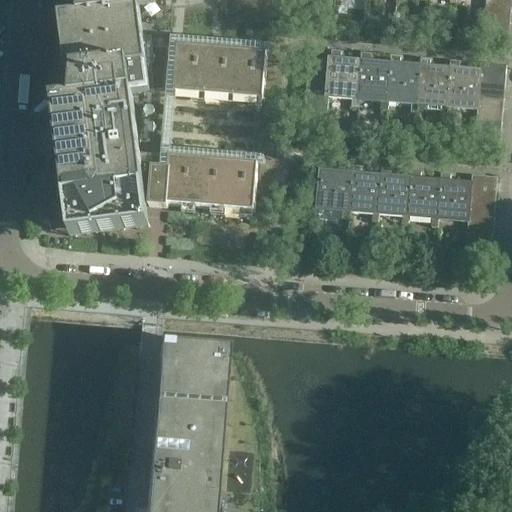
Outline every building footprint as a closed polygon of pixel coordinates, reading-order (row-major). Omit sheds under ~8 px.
[(140,12),(138,0),(81,0),(81,7),(80,20),(140,12)] [(158,10),(156,0),(138,0),(140,12),(158,10)] [(511,7),(511,1),(511,0),(500,0),(486,0),(486,11),(511,13),(511,7)] [(511,19),(511,13),(486,11),(485,23),(510,25),(511,19)] [(80,20),(75,79),(130,72),(147,70),(144,46),(140,12),(80,20)] [(68,80),(75,79),(80,20),(61,22),(68,80)] [(510,31),(510,25),(485,23),(484,36),(508,38),(509,38),(510,31)] [(171,49),(144,46),(147,70),(150,94),(167,96),(171,49)] [(264,104),(268,57),(267,56),(179,49),(175,96),(192,98),(205,99),(221,100),(234,101),(249,102),(263,104),(264,104)] [(359,95),(361,66),(340,64),(341,55),(343,55),(343,54),(332,53),(330,67),(309,66),(305,113),(327,115),(328,100),(352,102),(352,110),(358,111),(359,103),(359,95)] [(388,105),(391,68),(390,68),(370,67),(371,58),(373,58),(373,57),(361,56),(361,66),(359,95),(359,103),(382,104),(381,112),(388,113),(389,105),(388,105)] [(418,107),(421,71),(420,71),(400,69),(401,60),(402,60),(402,59),(391,58),(390,68),(391,68),(388,105),(389,105),(412,107),(411,115),(418,115),(418,107)] [(447,110),(450,73),(430,72),(430,63),(432,63),(432,62),(421,61),(420,71),(421,71),(418,107),(441,109),(441,117),(447,118),(448,110),(447,110)] [(480,86),(505,88),(507,67),(480,65),(479,76),(459,74),(460,65),(462,65),(462,64),(450,63),(450,73),(447,110),(448,110),(477,112),(478,111),(479,99),(480,86)] [(147,70),(130,72),(133,93),(134,93),(150,94),(147,70)] [(74,92),(73,105),(133,97),(133,93),(130,72),(75,79),(75,81),(75,86),(75,88),(74,92)] [(504,95),(505,88),(480,86),(479,99),(504,101),(504,95)] [(76,164),(72,216),(96,212),(121,209),(122,204),(134,205),(147,206),(141,158),(134,103),(133,97),(73,105),(73,112),(71,130),(68,164),(69,165),(76,164)] [(503,108),(504,101),(479,99),(478,111),(503,113),(503,108)] [(68,216),(72,216),(76,164),(69,165),(68,164),(71,130),(73,112),(73,105),(54,107),(68,216)] [(502,119),(503,113),(478,111),(477,112),(477,123),(502,125),(502,119)] [(501,132),(502,125),(477,123),(476,135),(501,137),(501,132)] [(500,144),(501,137),(476,135),(475,148),(500,150),(500,144)] [(152,178),(169,179),(169,173),(165,173),(162,172),(161,172),(162,160),(141,158),(147,206),(150,206),(152,178)] [(170,161),(169,173),(169,179),(171,179),(169,208),(183,209),(193,210),(196,210),(199,210),(212,211),(225,212),(240,214),(253,215),(255,215),(257,190),(257,183),(258,168),(170,161)] [(349,215),(352,178),(351,178),(331,176),(332,167),(334,167),(334,166),(323,165),(319,212),(318,220),(349,223),(350,215),(349,215)] [(382,180),(381,180),(361,179),(362,170),(364,170),(364,169),(352,168),(351,178),(352,178),(349,215),(350,215),(373,217),(372,225),(379,225),(379,217),(382,180)] [(408,220),(411,183),(391,181),(392,172),(393,172),(393,171),(382,170),(381,180),(382,180),(379,217),(403,219),(402,227),(408,228),(409,220),(408,220)] [(441,185),(440,185),(420,184),(421,175),(423,175),(423,174),(412,173),(411,183),(408,220),(409,220),(432,222),(432,230),(438,230),(439,222),(438,222),(441,185)] [(468,224),(469,212),(470,200),(471,188),(450,186),(451,177),(453,177),(453,176),(441,175),(440,185),(441,185),(438,222),(439,222),(468,225),(468,224)] [(152,178),(150,206),(159,207),(169,208),(171,179),(169,179),(152,178)] [(496,202),(497,180),(472,178),(471,188),(470,200),(496,202)] [(495,208),(496,202),(470,200),(469,212),(495,214),(495,208)] [(120,227),(121,209),(96,212),(72,216),(71,222),(72,223),(96,225),(120,227)] [(494,220),(495,214),(469,212),(468,224),(494,226),(494,220)] [(493,232),(494,226),(468,224),(468,225),(467,236),(493,238),(493,232)] [(492,244),(493,238),(467,236),(466,248),(492,250),(492,244)] [(491,256),(492,250),(466,248),(465,261),(491,263),(491,256)] [(229,355),(160,349),(160,353),(159,359),(152,453),(150,471),(147,511),(216,511),(218,489),(229,355)]
